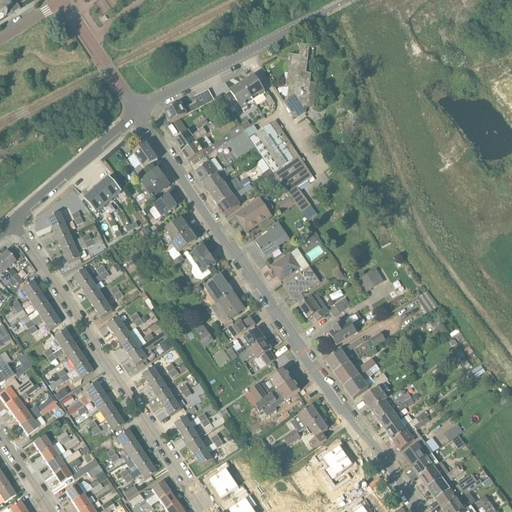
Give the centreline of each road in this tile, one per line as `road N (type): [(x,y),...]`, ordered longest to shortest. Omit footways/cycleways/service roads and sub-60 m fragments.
road 1 (residential): [(417,511),(135,111)]
road 2 (residential): [(205,511),(14,221)]
road 3 (unclassified): [(347,0),(135,111)]
road 4 (residential): [(14,221),(135,111)]
road 5 (residential): [(135,111),(63,0)]
